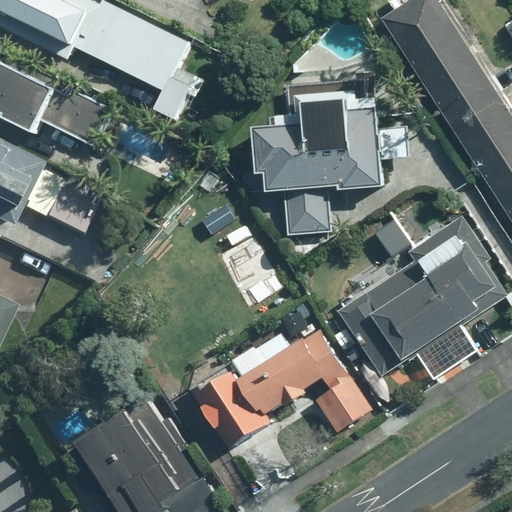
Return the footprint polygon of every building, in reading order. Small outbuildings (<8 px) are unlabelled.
[(191,90),(173,81),(190,44),(101,1),(99,7),(83,0),(0,0),(0,24),(68,57),(77,38),(82,41),(78,51),(163,92),(152,115),(174,125),(191,90)] [(511,118),(435,0),(418,0),(383,23),(511,222),(511,118)] [(0,122),(34,139),(43,121),(95,146),(112,113),(70,91),(66,99),(51,92),(50,95),(0,69),(0,122)] [(255,177),(263,177),(265,197),(285,195),(289,238),(336,234),(332,191),(382,186),(372,80),(291,88),(294,116),(272,118),(274,131),(251,133),(255,177)] [(0,145),(0,202),(16,210),(18,205),(80,236),(98,201),(35,170),(38,165),(0,145)] [(463,218),(409,254),(415,263),(339,314),(384,381),(509,297),(486,263),(491,260),(463,218)] [(255,240),(220,259),(248,309),(282,289),(255,240)] [(0,344),(16,310),(0,302),(0,344)] [(334,397),(354,384),(323,334),(238,387),(258,420),(323,379),(334,397)] [(169,511),(223,511),(224,511),(150,404),(63,463),(96,511),(144,511),(161,501),(169,511)]
